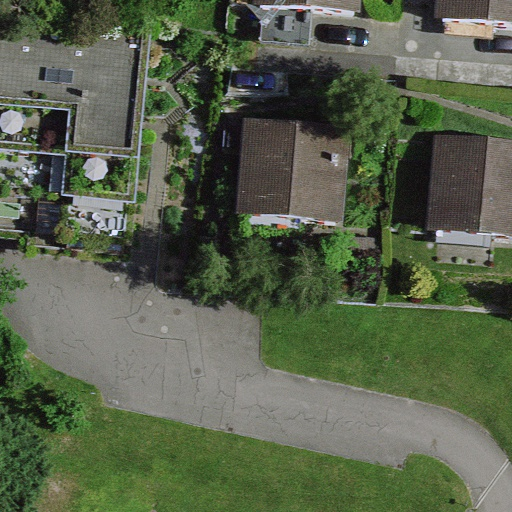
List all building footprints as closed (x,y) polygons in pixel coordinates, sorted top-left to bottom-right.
[(366,0),(259,0),(259,12),(365,19),(366,0)] [(511,0),(443,0),(441,30),(511,34),(511,0)] [(0,233),(129,245),(148,41),(0,28),(0,233)] [(362,132),(249,125),(243,224),(356,231),(362,132)] [(511,153),(441,149),(436,239),(511,243),(511,153)]
